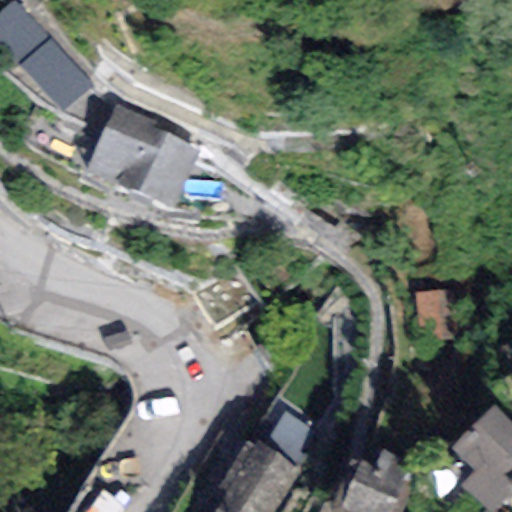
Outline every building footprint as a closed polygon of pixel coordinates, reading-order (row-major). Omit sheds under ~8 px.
[(14,0),(0,12),(0,44),(63,114),(93,87),(14,0)] [(155,123),(115,105),(85,170),(172,209),(198,151),(151,131),(155,123)] [(511,422),(495,405),(450,448),(473,472),(460,485),(485,511),(486,511),(491,508),(494,511),(496,511),(511,497),(511,488),(508,484),(511,480),(511,422)] [(276,511),(302,472),(247,438),(216,487),(227,493),(215,511),(276,511)] [(398,511),(414,473),(363,453),(340,511),(398,511)]
